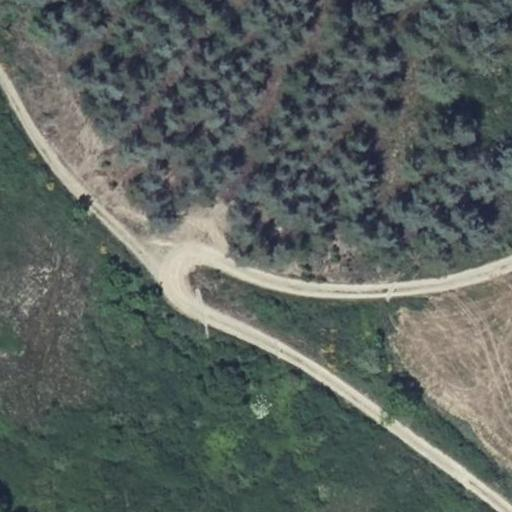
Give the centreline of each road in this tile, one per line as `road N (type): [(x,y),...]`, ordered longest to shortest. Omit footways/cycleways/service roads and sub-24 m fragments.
road 1 (track): [(510,511),(147,267),(44,147),(0,72)]
road 2 (track): [(511,264),(431,289),(332,297),(170,250),(147,267)]
